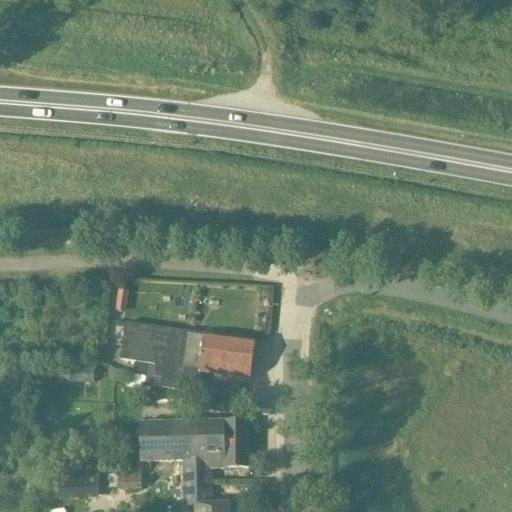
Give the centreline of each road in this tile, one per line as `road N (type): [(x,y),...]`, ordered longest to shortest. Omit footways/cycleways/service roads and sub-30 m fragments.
road 1 (trunk): [(0,102),(219,123),(511,172)]
road 2 (unclassified): [(295,511),(291,343),(310,298),(342,282),(511,317)]
road 3 (motorway): [(127,69),(200,87),(511,69)]
road 4 (motorway): [(127,69),(511,31)]
road 5 (motorway): [(315,0),(0,31)]
road 6 (motorway): [(0,83),(127,69)]
